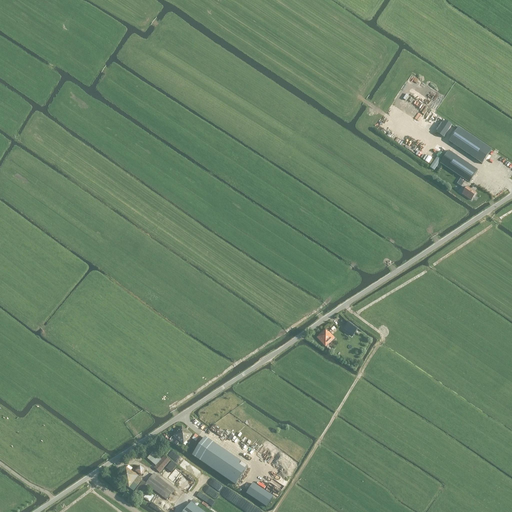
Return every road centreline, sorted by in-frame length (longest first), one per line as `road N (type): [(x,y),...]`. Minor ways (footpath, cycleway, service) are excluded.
road 1 (tertiary): [(39,511),(511,197)]
road 2 (track): [(274,511),(384,337),(345,307)]
road 3 (track): [(330,301),(172,409)]
road 4 (track): [(498,220),(355,315)]
